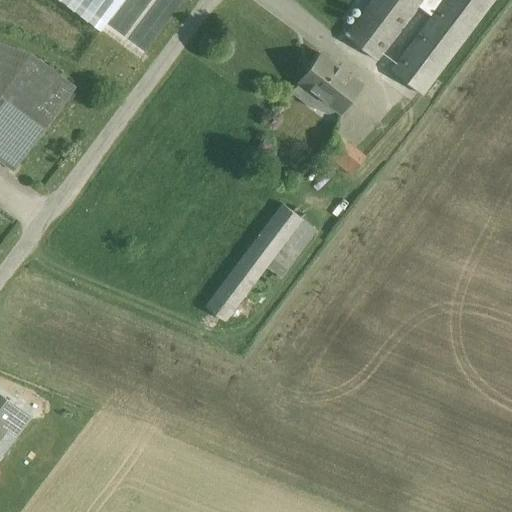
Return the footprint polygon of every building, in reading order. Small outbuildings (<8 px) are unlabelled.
[(59,0),(100,31),(123,0),(59,0)] [(372,0),(367,6),(346,35),(378,59),(422,0),(372,0)] [(443,0),(437,9),(392,69),(422,92),(491,0),(443,0)] [(443,0),(425,0),(437,9),(443,0)] [(32,51),(0,38),(0,92),(1,93),(32,51)] [(74,83),(32,51),(1,93),(0,94),(0,124),(5,129),(27,145),(74,83)] [(359,84),(320,55),(300,82),(293,93),(308,104),(316,94),(339,111),(359,84)] [(5,129),(0,136),(0,156),(12,165),(27,145),(5,129)] [(363,157),(333,135),(321,153),(351,175),(363,157)] [(283,204),(206,308),(226,323),(287,241),(303,219),(283,204)] [(303,219),(287,241),(299,250),(316,228),(303,219)] [(0,395),(0,422),(13,433),(27,415),(0,395)]
